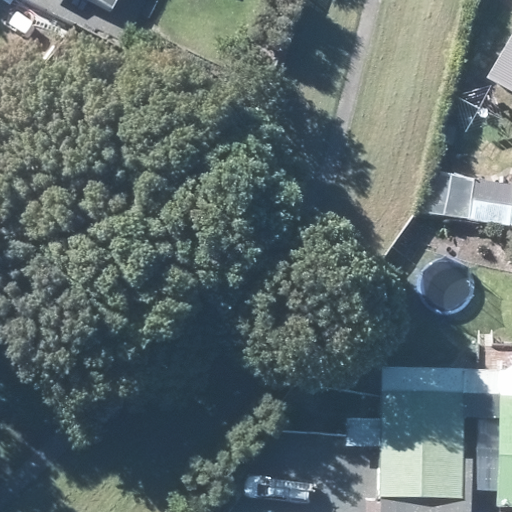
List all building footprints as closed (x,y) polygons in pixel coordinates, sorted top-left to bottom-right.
[(114,0),(73,0),(105,17),(114,0)] [(511,93),(511,45),(491,81),(511,93)] [(0,111),(8,101),(0,94),(0,111)] [(511,183),(476,182),(474,219),(511,220),(511,183)] [(465,485),(465,395),(383,395),(383,436),(383,498),(465,500),(465,485)] [(511,399),(503,400),(501,506),(511,506),(511,399)]
